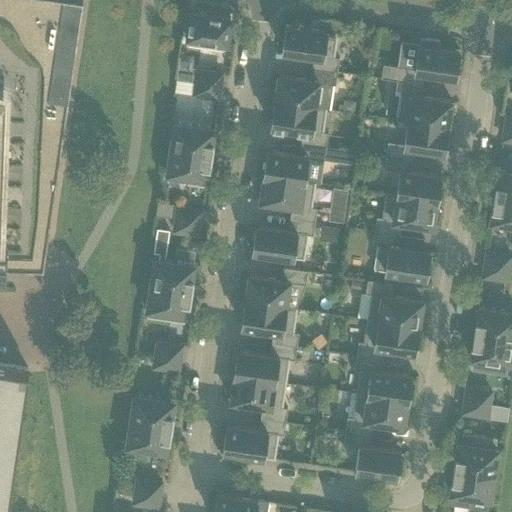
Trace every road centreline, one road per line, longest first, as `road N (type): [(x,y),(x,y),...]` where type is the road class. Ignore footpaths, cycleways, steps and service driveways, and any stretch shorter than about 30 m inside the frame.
road 1 (residential): [(412,501),(423,492),(491,23)]
road 2 (residential): [(264,0),(199,460),(205,474)]
road 3 (residential): [(205,474),(397,506),(412,501)]
